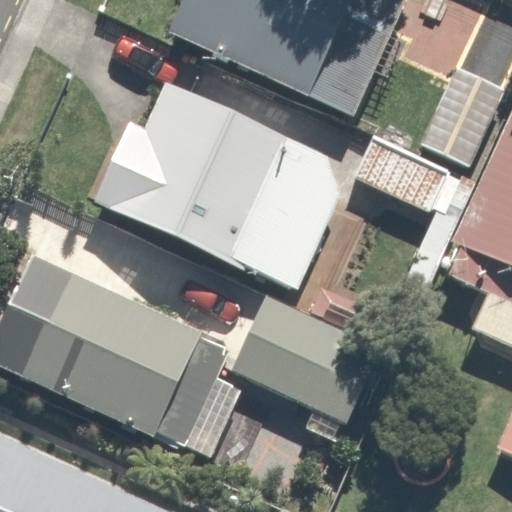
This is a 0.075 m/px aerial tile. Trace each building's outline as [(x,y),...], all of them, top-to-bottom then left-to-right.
[(186,0),(170,36),(352,120),(406,0),(186,0)] [(420,149),(482,180),(511,118),(511,92),(456,68),(420,149)] [(139,116),(102,206),(319,296),(358,203),(339,195),(353,160),(166,82),(149,120),(139,116)] [(511,118),(482,180),(435,274),(485,296),(467,338),(511,357),(511,410),(492,457),(511,465),(511,118)] [(482,180),(420,149),(377,130),(353,186),(432,221),(399,295),(422,305),(435,274),(482,180)] [(0,332),(12,338),(0,365),(0,371),(208,461),(242,383),(222,375),(236,343),(33,256),(0,332)] [(369,387),(378,368),(345,353),(354,333),(269,295),(235,372),(316,408),(305,432),(342,448),(369,387)] [(197,511),(14,418),(0,444),(0,511),(197,511)]
